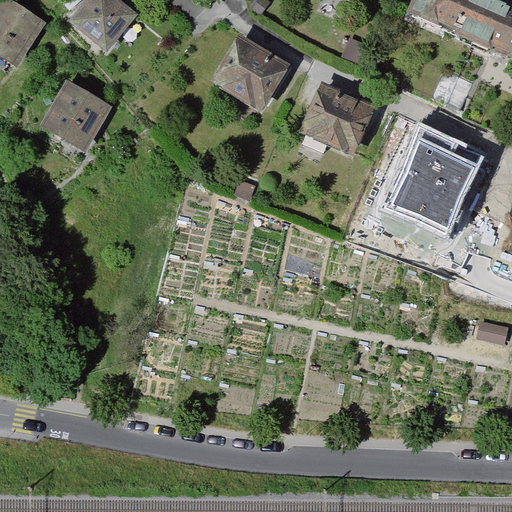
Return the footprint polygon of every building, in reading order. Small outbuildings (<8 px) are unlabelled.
[(129,0),(99,0),(75,30),(114,62),(146,23),(125,6),(129,0)] [(511,12),(483,0),(418,0),(408,23),(511,69),(511,12)] [(51,32),(5,3),(0,10),(0,63),(23,78),(51,32)] [(295,70),(241,40),(213,91),(267,120),(295,70)] [(112,111),(70,89),(46,135),(88,157),(112,111)] [(379,113),(327,90),(306,136),(358,160),(379,113)] [(482,157),(421,131),(387,208),(448,234),(482,157)] [(509,329),(481,323),(478,338),(505,344),(509,329)]
